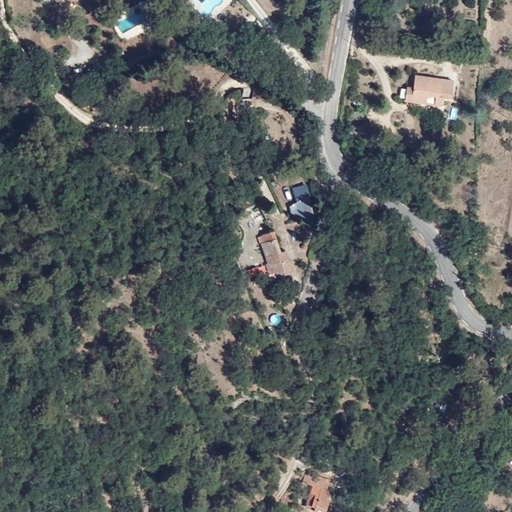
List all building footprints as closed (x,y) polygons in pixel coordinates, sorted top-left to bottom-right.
[(405,63),(404,75),(402,89),(431,92),(433,80),(442,81),(444,68),(405,63)] [(404,75),(397,75),(395,88),(402,89),(404,75)] [(242,88),(243,97),(251,96),(250,88),(242,88)] [(311,198),(289,204),(296,230),(318,224),(311,198)] [(259,234),(260,239),(272,234),(271,230),(259,234)] [(262,265),(265,275),(271,273),(275,288),(294,282),(284,253),(279,254),(272,234),(260,239),(264,247),(260,249),(266,263),(262,265)] [(294,282),(275,288),(278,294),(295,288),(294,282)] [(443,418),(444,404),(434,403),(433,417),(443,418)] [(314,500),(314,504),(325,506),(327,489),(325,488),(327,479),(316,478),(316,487),(307,486),(305,499),(314,500)]
